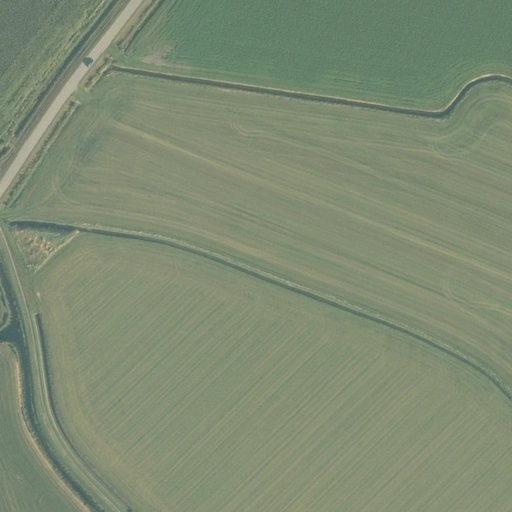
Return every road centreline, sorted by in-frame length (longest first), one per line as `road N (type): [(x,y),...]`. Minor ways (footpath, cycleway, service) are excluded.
road 1 (track): [(117,511),(64,455),(43,416),(28,323),(0,233)]
road 2 (tertiary): [(0,190),(138,0)]
